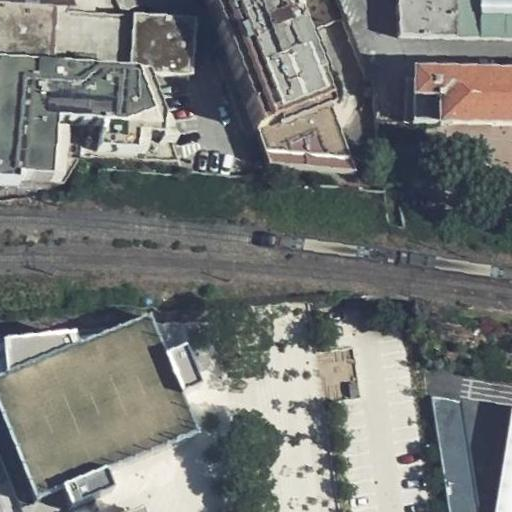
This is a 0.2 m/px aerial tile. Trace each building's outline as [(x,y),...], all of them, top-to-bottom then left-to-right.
[(0,0),(0,64),(145,76),(124,16),(67,11),(63,0),(0,0)] [(202,0),(263,166),(353,175),(286,0),(202,0)] [(511,0),(396,0),(403,37),(511,38),(511,0)] [(37,171),(35,196),(70,193),(77,176),(178,187),(187,79),(145,76),(0,64),(0,178),(0,179),(15,161),(20,111),(30,112),(31,110),(31,106),(78,110),(74,165),(39,167),(37,171)] [(511,72),(450,72),(449,79),(414,78),(412,127),(511,128),(511,72)] [(439,200),(437,176),(435,152),(401,153),(403,186),(404,201),(410,201),(439,200)] [(411,372),(404,312),(369,316),(368,303),(330,308),(336,355),(365,351),(367,362),(386,360),(388,375),(411,372)] [(141,314),(73,341),(69,332),(0,338),(0,421),(36,511),(135,511),(113,463),(190,433),(141,314)] [(435,400),(447,511),(477,511),(465,396),(435,400)] [(511,511),(511,412),(497,511),(511,511)]
